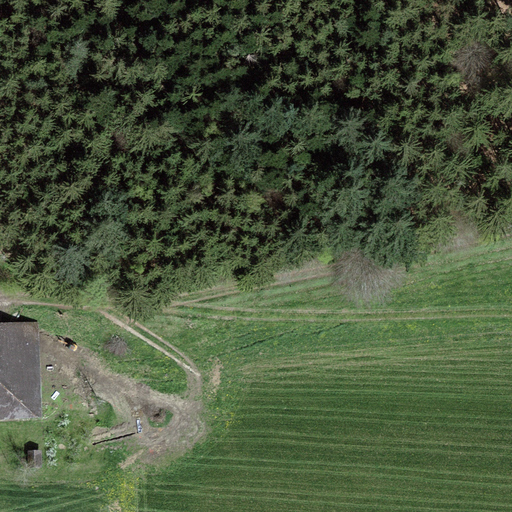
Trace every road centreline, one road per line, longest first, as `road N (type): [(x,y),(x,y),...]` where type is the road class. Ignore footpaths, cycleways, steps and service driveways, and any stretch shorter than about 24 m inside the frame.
road 1 (track): [(152,308),(511,225)]
road 2 (track): [(152,308),(511,317)]
road 3 (track): [(0,302),(152,308)]
